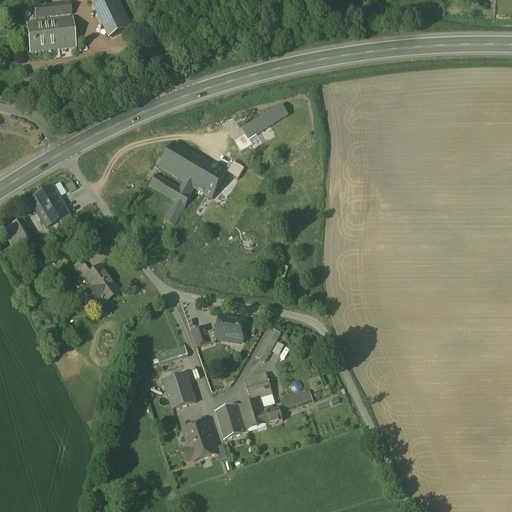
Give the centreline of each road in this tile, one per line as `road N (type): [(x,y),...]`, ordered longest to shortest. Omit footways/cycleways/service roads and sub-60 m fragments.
road 1 (unclassified): [(62,151),(165,294),(318,326),(411,511)]
road 2 (secondary): [(511,44),(343,54),(186,95)]
road 3 (secondary): [(186,95),(62,151)]
